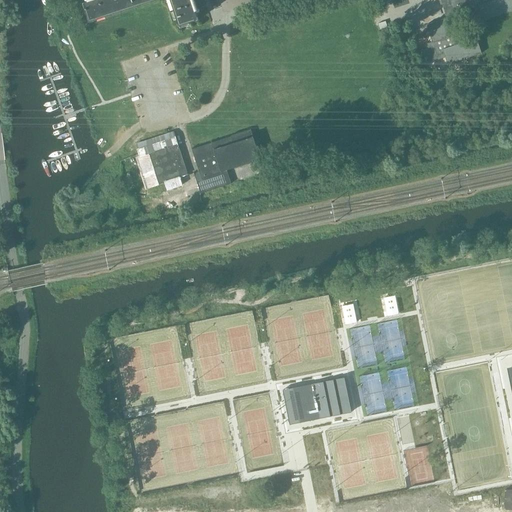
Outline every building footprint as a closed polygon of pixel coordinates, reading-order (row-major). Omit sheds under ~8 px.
[(93,0),(84,3),(90,22),(156,0),(171,0),(180,26),(198,20),(191,0),(93,0)] [(511,0),(440,0),(447,18),(426,25),(434,47),(429,49),(433,61),(445,58),(448,65),(481,53),(473,27),(459,31),(453,16),(475,9),(478,20),(511,9),(511,0)] [(191,149),(199,172),(197,172),(195,176),(201,194),(231,184),(227,170),(260,160),(261,160),(251,129),(231,136),(231,137),(212,143),(212,142),(211,142),(211,143),(192,149),(192,148),(191,149)] [(187,175),(174,132),(136,145),(150,187),(165,182),(167,190),(182,185),(180,177),(187,175)] [(397,298),(373,303),(376,319),(400,314),(397,298)] [(353,304),(342,306),(346,324),(357,322),(353,304)] [(343,377),(292,387),(298,417),(311,414),(313,420),(351,413),(343,377)]
